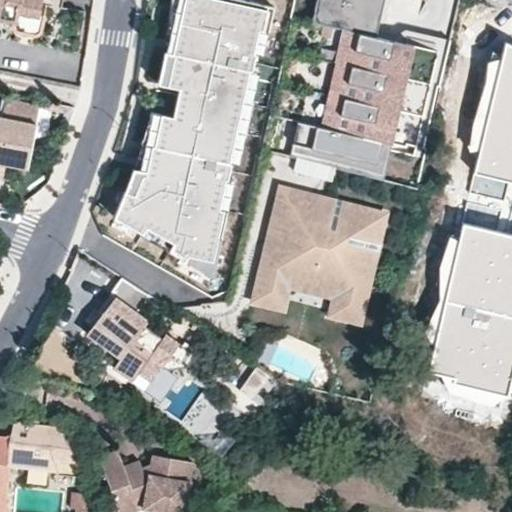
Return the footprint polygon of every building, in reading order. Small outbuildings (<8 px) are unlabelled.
[(0,0),(0,20),(18,25),(20,14),(41,19),(45,0),(0,0)] [(248,0),(183,0),(163,73),(148,135),(139,170),(124,221),(221,256),(258,114),(280,9),(248,0)] [(363,32),(370,0),(318,0),(314,21),(344,27),(363,32)] [(363,32),(344,27),(313,159),(374,173),(405,41),(363,32)] [(495,224),(511,228),(511,47),(501,45),(472,167),(507,175),(495,224)] [(36,123),(0,115),(0,175),(4,176),(7,161),(28,166),(36,123)] [(363,337),(390,215),(272,189),(245,311),(284,319),(289,295),(328,304),(323,328),(363,337)] [(433,400),(511,414),(511,228),(495,224),(462,222),(459,239),(447,236),(431,326),(480,335),(476,357),(442,351),(433,400)] [(190,365),(162,339),(149,331),(133,315),(115,300),(87,335),(118,357),(112,367),(131,379),(135,374),(148,383),(163,363),(164,363),(164,364),(165,364),(165,365),(166,365),(167,365),(167,366),(168,366),(169,366),(170,366),(170,367),(171,367),(172,367),(173,367),(174,368),(175,368),(176,368),(177,368),(178,368),(179,368),(180,368),(181,368),(182,368),(183,368),(184,368),(185,368),(185,367),(186,367),(187,367),(188,367),(189,366),(190,366),(190,365)] [(202,356),(168,330),(162,339),(190,365),(191,365),(192,365),(193,364),(194,364),(194,363),(195,363),(196,363),(196,362),(197,361),(198,361),(198,360),(199,360),(199,359),(200,359),(200,358),(200,357),(201,357),(201,356),(202,356)] [(0,511),(5,511),(9,468),(78,476),(79,473),(66,435),(61,434),(61,429),(14,424),(11,434),(5,438),(0,436),(0,511)] [(153,453),(152,463),(141,467),(124,472),(121,463),(117,452),(98,456),(114,511),(127,511),(140,508),(165,510),(166,501),(186,502),(192,458),(153,453)] [(121,463),(124,472),(141,467),(138,459),(121,463)] [(73,511),(89,511),(84,495),(74,495),(73,511)] [(166,501),(165,510),(164,511),(189,511),(191,503),(186,502),(166,501)]
